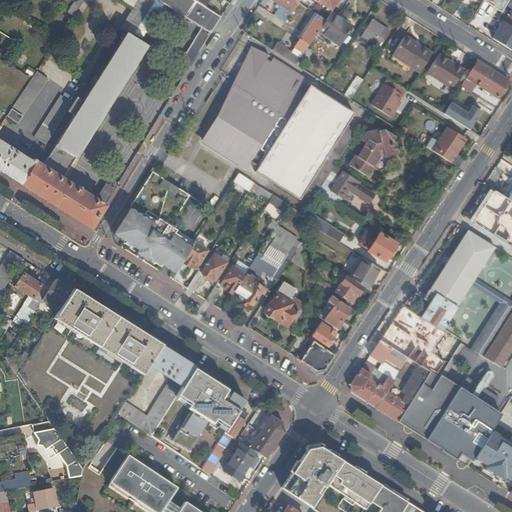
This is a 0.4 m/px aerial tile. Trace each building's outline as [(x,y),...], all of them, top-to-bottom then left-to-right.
[(83,2),(79,0),(76,0),(67,14),(73,18),(83,2)] [(114,0),(131,10),(137,0),(114,0)] [(137,0),(131,10),(117,31),(125,35),(147,0),(137,0)] [(151,0),(200,30),(180,63),(188,69),(219,19),(202,8),(189,0),(151,0)] [(189,0),(202,8),(207,1),(205,0),(189,0)] [(272,0),(271,2),(280,7),(291,15),(298,4),(295,2),(291,0),(272,0)] [(296,0),(295,2),(298,4),(316,16),(324,22),(329,14),(338,0),(296,0)] [(483,0),(483,2),(501,13),(509,0),(508,0),(483,0)] [(291,15),(280,7),(273,18),(284,25),(291,15)] [(329,14),(324,22),(317,33),(338,47),(350,28),(329,14)] [(291,54),(276,44),(272,52),(295,66),(307,47),(317,33),(324,22),(316,16),(291,54)] [(388,31),(371,20),(359,38),(376,48),(388,31)] [(511,28),(502,23),(491,39),(511,52),(511,28)] [(79,90),(75,98),(71,104),(77,108),(40,167),(33,163),(19,185),(88,229),(101,209),(116,185),(107,180),(93,201),(58,179),(82,141),(143,46),(125,35),(86,94),(79,90)] [(404,37),(401,40),(417,50),(420,47),(404,37)] [(391,55),(390,57),(419,75),(432,55),(420,47),(417,50),(401,40),(397,47),(399,48),(394,57),(391,55)] [(266,57),(249,50),(226,85),(232,89),(198,144),(245,172),(248,167),(255,172),(254,175),(299,202),(306,190),(315,197),(317,193),(325,181),(329,175),(333,168),(355,132),(345,126),(352,115),(307,87),(302,96),(295,93),(301,81),(271,61),(268,65),(263,63),(266,57)] [(462,71),(438,56),(426,75),(451,90),(462,71)] [(465,80),(498,99),(509,83),(477,62),(465,80)] [(31,80),(30,80),(5,117),(16,124),(20,116),(21,117),(42,87),(47,80),(35,73),(31,80)] [(353,96),(361,78),(354,75),(346,92),(353,96)] [(407,92),(390,81),(372,109),(389,119),(407,92)] [(59,97),(32,138),(44,146),(71,104),(59,97)] [(467,114),(451,103),(444,114),(468,130),(480,112),(472,106),(467,114)] [(465,139),(447,128),(433,150),(459,166),(463,160),(455,155),(465,139)] [(364,144),(363,147),(366,149),(359,160),(354,157),(348,166),(355,171),(361,175),(367,165),(369,166),(374,158),(375,156),(374,150),(378,150),(379,154),(382,156),(397,153),(394,141),(392,141),(392,140),(393,137),(383,131),(382,134),(377,135),(376,132),(364,135),(360,141),(363,143),(364,144)] [(0,142),(0,173),(19,185),(33,163),(0,142)] [(364,144),(363,143),(354,157),(359,160),(366,149),(363,147),(364,144)] [(374,150),(375,156),(374,158),(376,158),(379,157),(382,156),(379,154),(378,150),(374,150)] [(369,166),(367,165),(361,175),(363,176),(369,166)] [(333,168),(329,175),(337,180),(338,181),(342,174),(333,168)] [(493,169),(483,184),(483,185),(485,186),(497,194),(507,179),(493,169)] [(237,174),(234,179),(250,189),(253,184),(248,181),(237,174)] [(325,181),(317,193),(337,206),(347,191),(367,203),(372,196),(357,186),(358,183),(351,179),(342,174),(338,181),(337,180),(334,186),(325,181)] [(161,178),(157,185),(171,191),(174,185),(161,178)] [(257,187),(254,191),(269,201),(272,196),(257,187)] [(272,196),(269,201),(285,211),(288,206),(272,196)] [(511,211),(488,197),(477,215),(499,228),(501,226),(508,230),(506,233),(511,236),(511,211)] [(288,206),(285,211),(300,221),(301,220),(303,216),(288,206)] [(134,253),(146,260),(149,256),(161,263),(160,265),(173,273),(189,248),(170,237),(167,241),(149,231),(153,226),(127,210),(111,234),(123,242),(125,240),(137,248),(134,253)] [(303,216),(301,220),(310,227),(313,222),(303,216)] [(271,219),(266,227),(272,231),(276,225),(277,223),(271,219)] [(272,231),(263,244),(289,260),(299,244),(295,241),(297,238),(276,225),(272,231)] [(330,227),(324,236),(338,245),(343,236),(330,227)] [(423,299),(429,303),(419,318),(432,326),(441,332),(471,284),(474,279),(494,248),(466,230),(423,299)] [(365,232),(357,245),(360,247),(368,235),(365,232)] [(377,235),(374,238),(368,235),(360,247),(367,250),(366,252),(382,263),(393,245),(377,235)] [(192,244),(203,250),(208,242),(197,236),(192,244)] [(203,250),(192,244),(183,259),(180,262),(189,267),(190,266),(194,268),(204,252),(203,250)] [(263,244),(254,258),(247,270),(240,280),(243,282),(235,294),(242,299),(241,301),(251,307),(263,288),(256,284),(256,281),(262,272),(271,278),(271,279),(275,282),(288,261),(289,260),(263,244)] [(303,271),(299,244),(289,260),(288,261),(303,271)] [(0,291),(20,259),(9,252),(0,265),(0,291)] [(211,256),(199,274),(196,272),(185,289),(191,293),(202,276),(208,279),(209,278),(213,281),(224,264),(211,256)] [(377,270),(360,259),(347,278),(364,290),(377,270)] [(223,286),(222,289),(231,295),(240,280),(247,270),(235,262),(232,268),(230,267),(219,284),(223,286)] [(15,284),(13,288),(37,303),(39,301),(45,290),(21,274),(19,278),(16,276),(12,282),(15,284)] [(344,278),(334,293),(347,303),(353,293),(358,296),(362,290),(344,278)] [(313,285),(304,279),(308,300),(315,298),(313,285)] [(474,279),(471,284),(500,303),(511,310),(511,303),(510,303),(474,279)] [(52,280),(45,290),(39,301),(57,313),(69,293),(71,291),(52,280)] [(318,280),(314,286),(324,293),(328,288),(318,280)] [(274,296),(263,314),(277,324),(280,320),(288,325),(300,306),(289,300),(293,292),(282,285),(274,296)] [(216,294),(211,291),(204,301),(209,305),(216,294)] [(5,306),(13,310),(19,297),(11,293),(5,306)] [(57,313),(54,316),(143,373),(147,366),(158,349),(69,293),(57,313)] [(358,296),(353,293),(347,303),(351,305),(358,296)] [(327,315),(339,323),(348,310),(330,297),(325,304),(331,308),(327,315)] [(511,310),(500,303),(470,349),(498,368),(511,345),(511,300),(510,303),(511,303),(511,310)] [(0,313),(0,314),(16,324),(18,321),(0,309),(0,313)] [(419,318),(417,322),(429,330),(432,326),(419,318)] [(280,320),(277,324),(285,329),(288,325),(280,320)] [(422,348),(433,332),(429,330),(417,322),(412,323),(409,328),(410,329),(406,336),(408,338),(408,339),(422,348)] [(16,324),(8,335),(14,339),(22,327),(16,324)] [(326,347),(333,335),(319,325),(311,337),(326,347)] [(297,333),(288,346),(298,352),(306,340),(297,333)] [(460,344),(445,335),(438,346),(453,355),(460,344)] [(390,348),(378,341),(368,355),(380,363),(386,355),(390,348)] [(332,356),(310,342),(298,361),(315,372),(323,370),(332,356)] [(478,356),(463,346),(457,357),(471,366),(478,356)] [(169,379),(146,417),(124,403),(117,415),(150,437),(156,427),(162,418),(175,397),(193,368),(159,347),(158,349),(147,366),(169,379)] [(401,356),(390,348),(386,355),(397,362),(401,356)] [(6,352),(2,358),(15,375),(16,374),(28,356),(22,352),(14,362),(6,352)] [(428,352),(418,367),(427,372),(423,378),(417,387),(397,419),(424,438),(457,386),(438,372),(445,362),(428,352)] [(87,401),(105,413),(126,380),(90,356),(83,368),(70,359),(56,381),(49,377),(40,389),(78,415),(87,401)] [(417,366),(407,359),(392,382),(389,385),(400,392),(417,366)] [(349,392),(350,393),(374,408),(389,385),(392,382),(387,379),(380,388),(367,379),(373,369),(363,363),(348,385),(349,392)] [(400,392),(389,385),(374,408),(395,421),(397,419),(417,387),(416,386),(421,377),(423,378),(427,372),(418,367),(417,366),(400,392)] [(193,368),(175,397),(192,407),(171,441),(189,452),(210,419),(226,429),(235,415),(238,412),(244,401),(231,393),(228,397),(225,394),(227,390),(193,368)] [(493,423),(500,413),(457,386),(424,438),(454,457),(458,450),(471,459),(493,423)] [(247,402),(244,401),(238,412),(240,413),(247,402)] [(270,417),(266,414),(246,444),(244,447),(248,450),(270,417)] [(244,421),(235,415),(226,429),(224,434),(230,438),(232,439),(244,421)] [(280,423),(270,417),(248,450),(254,454),(256,455),(263,459),(282,431),(280,423)] [(39,422),(46,431),(52,426),(48,420),(39,422)] [(46,431),(39,422),(27,425),(32,433),(36,440),(35,445),(41,446),(50,459),(57,454),(50,444),(60,437),(52,426),(46,431)] [(511,435),(493,423),(471,459),(501,480),(502,478),(511,483),(511,435)] [(230,438),(224,434),(217,444),(223,448),(230,438)] [(57,454),(66,466),(76,459),(60,437),(50,444),(57,454)] [(237,438),(234,441),(238,443),(244,447),(246,444),(237,438)] [(89,469),(100,475),(116,446),(105,440),(89,469)] [(238,443),(221,470),(236,481),(254,454),(248,450),(244,447),(238,443)] [(280,489),(306,507),(315,495),(322,485),(342,498),(335,509),(339,511),(345,511),(351,504),(361,511),(367,502),(377,486),(316,447),(311,450),(304,460),(306,461),(304,465),(298,461),(280,489)] [(132,499),(151,511),(175,511),(177,509),(165,501),(174,487),(157,476),(154,479),(145,473),(147,469),(125,454),(107,481),(132,499)] [(76,459),(66,466),(69,478),(81,475),(83,469),(76,459)] [(213,463),(207,459),(200,470),(206,474),(213,463)] [(147,469),(145,473),(154,479),(157,476),(147,469)] [(28,474),(15,476),(16,482),(18,488),(31,486),(28,474)] [(66,482),(68,486),(80,484),(81,475),(69,478),(67,478),(67,481),(66,482)] [(511,483),(502,478),(501,480),(511,487),(511,483)] [(107,481),(104,484),(145,511),(150,511),(151,511),(132,499),(107,481)] [(0,491),(5,491),(12,490),(18,488),(16,482),(0,484),(0,491)] [(399,511),(405,504),(377,486),(367,502),(383,511),(399,511)] [(27,504),(29,511),(30,511),(57,505),(53,487),(33,491),(35,502),(27,504)] [(230,490),(227,495),(235,501),(239,496),(230,490)] [(0,511),(9,511),(5,491),(0,491),(0,511)] [(175,511),(197,511),(182,502),(177,509),(175,511)]
